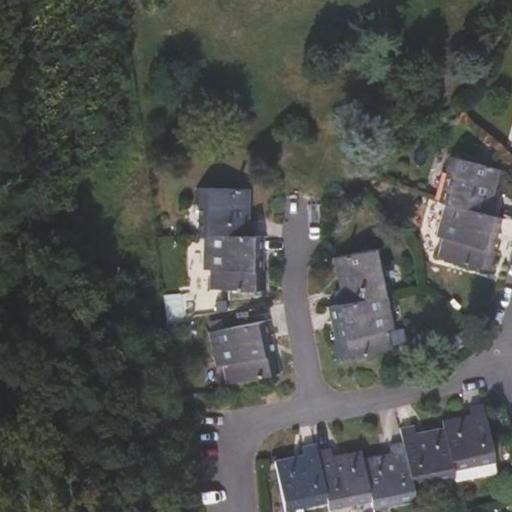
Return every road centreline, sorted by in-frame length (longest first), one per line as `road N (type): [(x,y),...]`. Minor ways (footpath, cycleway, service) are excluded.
road 1 (residential): [(511,359),(317,409)]
road 2 (residential): [(317,409),(296,298),(301,216)]
road 3 (residential): [(317,409),(241,425),(241,511)]
